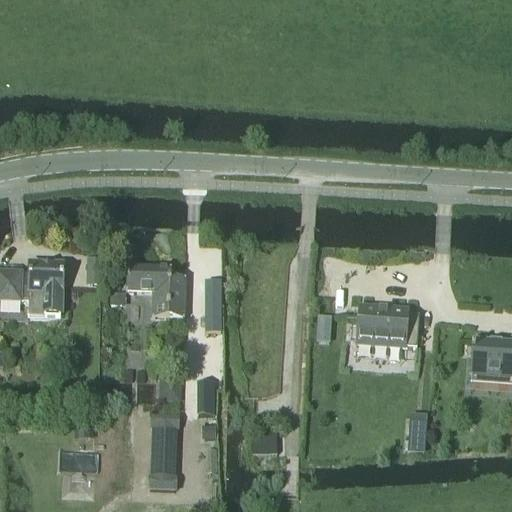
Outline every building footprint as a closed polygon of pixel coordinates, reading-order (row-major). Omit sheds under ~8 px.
[(86,260),(85,289),(104,290),(105,260),(86,260)] [(29,269),(29,278),(0,275),(0,305),(20,306),(28,306),(28,318),(59,319),(60,293),(60,292),(61,270),(29,269)] [(184,323),(185,282),(170,281),(170,274),(126,272),(125,297),(151,298),(151,322),(184,323)] [(220,285),(204,285),(204,336),(219,336),(220,285)] [(109,297),(109,310),(124,310),(125,298),(109,297)] [(356,348),(416,352),(418,320),(406,319),(407,315),(358,312),(356,348)] [(469,352),(469,357),(472,357),(469,387),(511,390),(511,349),(501,349),(501,345),(489,344),(488,348),(472,347),(472,353),(469,352)] [(148,494),(174,495),(177,421),(151,420),(151,433),(156,433),(154,481),(149,480),(148,494)] [(424,433),(424,421),(410,420),(409,432),(424,433)] [(91,431),(75,432),(75,441),(91,441),(91,431)]
